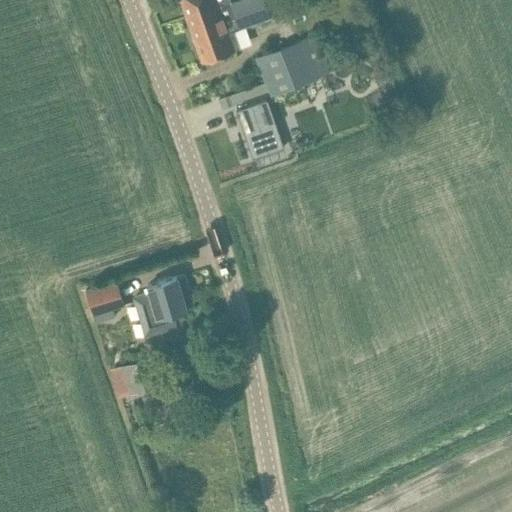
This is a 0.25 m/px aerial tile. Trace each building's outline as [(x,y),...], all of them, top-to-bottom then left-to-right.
[(183,0),(184,1),(182,2),(187,15),(218,4),(219,6),(231,1),(230,0),(183,0)] [(235,0),(231,1),(235,14),(266,3),(265,0),(235,0)] [(218,4),(187,15),(203,60),(222,54),(234,49),(243,46),(236,28),(270,15),(266,3),(235,14),(231,1),(219,6),(218,4)] [(316,33),(275,49),(257,56),(271,93),(290,86),(330,71),(316,33)] [(267,97),(237,108),(253,155),(284,145),(267,97)] [(186,307),(183,296),(189,294),(183,274),(149,285),(151,292),(136,297),(147,332),(176,324),(173,311),(186,307)] [(84,289),(91,312),(124,303),(117,279),(84,289)] [(153,355),(143,358),(124,364),(131,390),(160,382),(153,355)]
